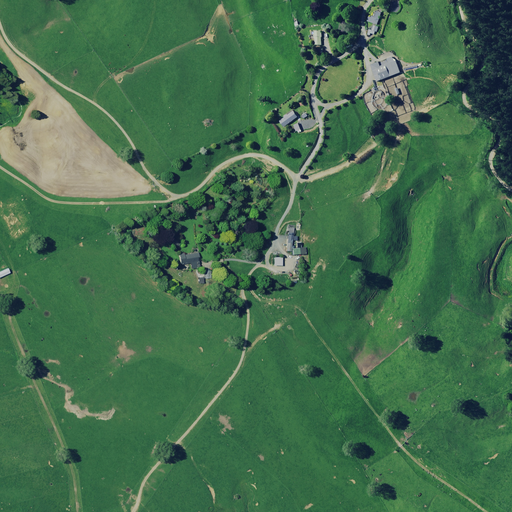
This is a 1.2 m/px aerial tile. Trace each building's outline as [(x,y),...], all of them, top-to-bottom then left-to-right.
[(381,13),(377,11),(375,16),(372,15),(371,17),(368,16),(367,21),(377,24),(381,13)] [(379,26),(373,25),(372,30),(369,29),(368,34),(370,35),(371,33),(374,34),(375,31),(377,32),(379,26)] [(388,60),(381,63),(382,66),(381,66),(379,61),(370,64),(377,81),(401,72),(396,60),(394,61),(393,58),(393,59),(392,57),(387,59),(388,60)] [(298,117),(292,109),(278,120),(282,125),(284,127),(298,117)] [(190,263),(191,269),(200,268),(198,259),(198,253),(184,255),(183,253),(180,254),(181,264),(190,263)] [(274,259),(273,259),(273,265),(281,266),(282,257),(274,257),(274,259)] [(0,277),(11,272),(9,269),(9,268),(0,271),(0,277)]
